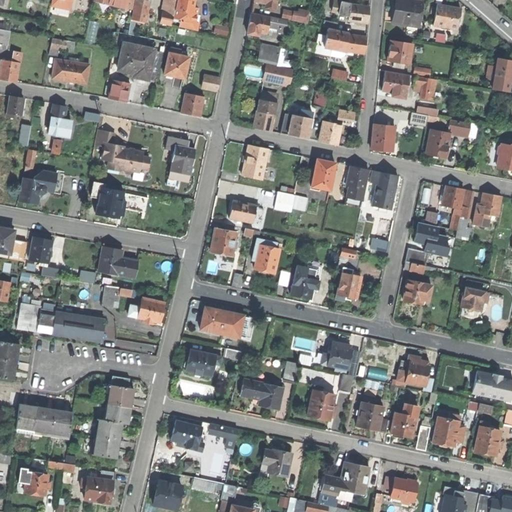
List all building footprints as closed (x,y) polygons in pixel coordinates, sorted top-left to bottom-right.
[(52,0),(51,6),(70,10),(71,0),(52,0)] [(94,0),(94,1),(114,5),(114,3),(124,5),(123,8),(132,10),(133,0),(94,0)] [(135,0),(135,2),(132,19),(145,22),(149,0),(135,0)] [(176,0),(165,0),(161,24),(171,26),(176,0)] [(178,0),(174,18),(181,20),(180,27),(198,31),(200,23),(196,22),(198,12),(194,12),(195,7),(196,0),(178,0)] [(273,4),(273,0),(253,0),(254,0),(266,3),(265,7),(275,9),(276,4),(273,4)] [(339,12),(339,14),(349,16),(349,21),(367,23),(368,16),(369,6),(350,4),(350,3),(335,0),(333,0),(332,10),(339,12)] [(395,22),(418,26),(421,0),(396,0),(395,6),(397,6),(396,13),(395,22)] [(434,24),(457,28),(459,16),(460,9),(438,5),(435,19),(431,18),(430,23),(435,23),(434,24)] [(298,12),(294,11),(293,20),(308,22),(309,11),(298,9),(298,12)] [(283,18),(293,20),(294,11),(284,10),(283,18)] [(285,30),(287,20),(269,17),(251,13),(249,25),(247,34),(264,37),(265,33),(267,34),(268,26),(285,30)] [(323,27),(336,29),(337,23),(324,20),(323,27)] [(90,21),(87,42),(95,43),(98,22),(90,21)] [(229,27),(217,25),(215,32),(227,35),(229,27)] [(341,59),(344,56),(345,54),(352,55),(352,52),(364,54),(365,46),(366,37),(347,34),(347,33),(327,29),(326,36),(319,35),(315,53),(341,59)] [(66,49),(68,40),(52,38),(49,54),(57,56),(59,48),(66,49)] [(392,66),(403,68),(403,63),(409,64),(412,43),(391,39),(389,49),(387,61),(393,62),(392,66)] [(74,42),(68,40),(66,49),(72,50),(74,42)] [(157,81),(163,52),(153,50),(153,49),(124,43),(119,70),(139,74),(138,77),(145,78),(157,81)] [(263,44),(261,51),(279,54),(277,65),(282,66),(285,49),(263,44)] [(173,76),(184,78),(189,57),(179,55),(180,50),(173,49),(172,54),(169,53),(164,74),(173,76)] [(277,65),(279,54),(261,51),(259,61),(267,63),(274,65),(277,65)] [(12,62),(20,63),(22,53),(13,52),(12,62)] [(493,88),(509,90),(511,73),(511,59),(498,58),(496,67),(494,79),(493,88)] [(79,63),(71,62),(55,59),(52,79),(71,82),(86,84),(89,64),(79,63)] [(0,79),(17,82),(20,63),(12,62),(1,60),(0,65),(0,68),(0,79)] [(264,79),(271,80),(274,65),(267,63),(264,79)] [(282,66),(277,65),(274,65),(271,80),(291,85),(294,69),(282,66)] [(487,78),(494,79),(496,67),(489,65),(487,78)] [(415,73),(431,75),(432,68),(416,66),(415,73)] [(332,76),(346,79),(348,71),(333,68),(332,76)] [(405,98),(409,75),(386,71),(384,81),(383,90),(393,92),(392,96),(405,98)] [(202,87),(217,90),(220,78),(204,75),(202,87)] [(436,79),(416,75),(415,82),(415,83),(414,87),(422,89),(421,97),(433,99),(436,79)] [(124,82),(122,82),(112,80),(108,98),(126,102),(128,92),(130,84),(124,82)] [(260,99),(276,103),(278,95),(261,91),(260,99)] [(203,102),(204,97),(185,93),(181,113),(200,117),(203,102)] [(314,106),(324,108),(327,94),(317,93),(314,106)] [(14,118),(15,114),(21,115),(22,106),(23,98),(10,96),(7,117),(14,118)] [(335,98),(329,97),(326,109),(333,110),(335,98)] [(276,103),(260,99),(254,128),(270,131),(273,116),(276,103)] [(53,104),(51,117),(64,119),(66,106),(53,104)] [(438,110),(418,106),(416,113),(437,116),(438,110)] [(301,110),(299,117),(311,119),(312,112),(301,110)] [(355,113),(339,110),(338,116),(354,119),(355,113)] [(99,122),(100,114),(86,111),(84,119),(99,122)] [(280,133),(288,135),(292,115),(284,113),(280,133)] [(427,116),(412,113),(410,124),(425,126),(426,121),(427,116)] [(309,127),(311,119),(299,117),(292,115),(288,135),(307,138),(309,127)] [(64,119),(51,117),(51,120),(49,134),(68,137),(71,120),(64,119)] [(468,137),(470,123),(450,119),(448,127),(451,127),(450,133),(468,137)] [(339,132),(341,125),(323,121),(318,141),(337,145),(339,132)] [(477,124),(470,123),(468,137),(475,138),(477,124)] [(20,144),(28,146),(31,126),(23,124),(20,144)] [(393,138),(394,126),(374,124),(371,150),(392,152),(393,138)] [(448,143),(450,133),(430,129),(425,154),(445,157),(448,143)] [(114,133),(97,130),(95,145),(104,146),(101,159),(109,161),(107,169),(119,171),(120,168),(122,169),(127,176),(133,171),(139,172),(140,168),(147,169),(150,158),(142,157),(143,152),(133,150),(124,149),(124,147),(112,144),(114,133)] [(62,141),(55,140),(53,154),(59,155),(62,141)] [(511,143),(508,146),(502,144),(498,147),(498,150),(497,152),(497,154),(499,157),(497,166),(507,169),(508,167),(510,167),(511,167),(511,143)] [(171,163),(191,167),(195,149),(183,147),(175,145),(171,163)] [(242,175),(262,179),(268,150),(248,145),(245,160),(242,175)] [(32,173),(36,151),(28,150),(24,172),(32,173)] [(311,186),(329,190),(335,163),(316,159),(314,171),(313,177),(311,186)] [(348,176),(346,186),(349,186),(347,198),(362,201),(363,196),(366,181),(369,170),(358,168),(350,166),(348,176)] [(35,180),(23,178),(19,202),(26,203),(38,206),(40,195),(41,196),(46,193),(46,192),(58,194),(62,174),(45,171),(44,175),(40,174),(35,178),(35,180)] [(372,206),(380,207),(386,208),(390,209),(391,205),(394,190),(397,176),(372,171),(370,182),(372,182),(377,183),(372,206)] [(103,183),(94,181),(91,194),(99,196),(96,212),(108,215),(108,216),(112,218),(116,218),(117,216),(118,216),(120,208),(124,208),(126,201),(122,200),(123,191),(102,187),(103,183)] [(369,197),(372,182),(370,182),(366,181),(363,196),(369,197)] [(455,208),(462,209),(466,189),(452,187),(446,186),(442,205),(455,208)] [(462,209),(460,218),(467,220),(472,191),(466,189),(462,209)] [(292,195),(277,192),(274,208),(289,211),(290,208),(292,195)] [(490,195),(482,193),(480,205),(476,204),(473,224),(487,227),(489,214),(497,216),(501,197),(490,195)] [(308,198),(295,196),(292,209),(305,211),(308,198)] [(230,218),(252,222),(254,213),(262,214),(263,208),(255,206),(255,205),(233,200),(232,207),(230,218)] [(460,218),(462,209),(455,208),(451,229),(454,230),(458,231),(460,218)] [(429,212),(426,224),(434,226),(437,214),(429,212)] [(465,227),(467,220),(460,218),(458,231),(456,238),(467,240),(469,228),(465,227)] [(436,235),(437,227),(418,223),(414,241),(421,243),(425,243),(434,245),(436,235)] [(0,252),(9,254),(9,258),(23,260),(27,242),(12,240),(14,231),(4,229),(0,228),(0,252)] [(235,239),(236,232),(216,228),(212,251),(223,253),(232,255),(233,248),(237,249),(239,240),(235,239)] [(446,243),(447,237),(436,235),(434,245),(425,243),(423,251),(446,257),(449,248),(446,243)] [(33,236),(29,260),(48,264),(53,240),(44,239),(33,236)] [(266,271),(275,273),(280,248),(277,248),(279,242),(258,237),(253,260),(257,261),(255,268),(266,271)] [(389,241),(373,238),(371,248),(387,252),(389,241)] [(103,247),(98,272),(134,278),(137,260),(121,257),(122,251),(115,250),(103,247)] [(356,256),(357,250),(342,247),(341,254),(348,255),(347,261),(345,260),(337,297),(345,299),(345,295),(352,296),(357,297),(362,276),(352,274),(353,270),(357,271),(360,257),(356,256)] [(405,269),(424,273),(425,266),(426,265),(406,261),(405,269)] [(317,288),(321,270),(298,265),(292,294),(304,297),(311,298),(314,287),(317,288)] [(435,268),(425,266),(424,273),(434,274),(435,268)] [(58,271),(42,269),(41,275),(57,277),(58,271)] [(291,272),(282,270),(279,284),(288,286),(291,272)] [(81,271),(79,281),(94,284),(96,273),(81,271)] [(244,275),(235,273),(232,286),(241,288),(244,275)] [(483,299),(488,300),(492,279),(464,273),(461,286),(466,286),(462,306),(470,308),(481,310),(483,299)] [(429,300),(432,285),(424,283),(425,276),(413,274),(412,281),(408,280),(405,300),(416,302),(423,304),(423,299),(429,300)] [(110,279),(109,286),(122,288),(123,282),(110,279)] [(0,281),(0,300),(6,302),(9,283),(0,281)] [(109,286),(104,285),(101,306),(117,308),(119,295),(131,297),(131,296),(137,297),(138,290),(122,288),(109,286)] [(140,308),(137,317),(145,319),(144,322),(148,323),(152,324),(153,321),(160,323),(164,303),(142,298),(140,308)] [(101,342),(105,319),(62,313),(63,307),(57,306),(56,312),(41,309),(41,306),(21,303),(17,328),(101,342)] [(128,315),(137,317),(140,308),(131,306),(128,315)] [(205,307),(200,329),(249,340),(254,318),(228,312),(205,307)] [(18,353),(19,344),(0,341),(0,359),(17,362),(18,353)] [(330,355),(328,365),(347,369),(351,350),(349,350),(350,346),(338,343),(333,342),(330,355)] [(387,365),(390,349),(374,346),(371,363),(387,365)] [(240,361),(242,352),(226,349),(224,358),(240,361)] [(214,364),(215,356),(190,350),(188,356),(187,361),(184,362),(183,366),(185,368),(185,371),(195,373),(194,374),(201,376),(201,374),(211,377),(214,364)] [(361,352),(353,351),(347,375),(353,376),(355,376),(361,352)] [(321,364),(328,365),(330,355),(323,353),(321,364)] [(400,369),(396,384),(432,391),(434,378),(427,376),(429,366),(427,366),(428,361),(417,359),(411,358),(409,371),(400,369)] [(15,372),(17,362),(0,359),(0,377),(14,380),(15,372)] [(283,380),(294,382),(298,364),(287,362),(283,380)] [(490,371),(476,368),(471,390),(484,393),(485,392),(490,393),(489,394),(496,396),(496,397),(509,400),(511,385),(511,377),(501,375),(502,372),(496,371),(491,370),(490,371)] [(339,391),(350,393),(353,376),(347,375),(343,374),(339,391)] [(112,376),(111,385),(128,388),(129,378),(112,376)] [(278,410),(283,388),(244,380),(240,395),(253,398),(254,396),(260,397),(260,399),(259,406),(278,410)] [(128,388),(111,385),(108,384),(106,402),(131,406),(132,398),(134,389),(128,388)] [(321,392),(313,390),(312,390),(307,416),(318,418),(329,420),(330,417),(334,418),(336,405),(332,404),(334,395),(321,392)] [(467,416),(476,418),(479,409),(480,402),(471,400),(467,416)] [(106,402),(103,420),(122,423),(128,424),(130,414),(131,406),(106,402)] [(412,437),(419,405),(405,402),(403,412),(395,411),(391,433),(393,436),(397,436),(400,434),(405,435),(412,437)] [(493,405),(480,402),(479,409),(491,411),(493,405)] [(388,420),(381,419),(383,407),(361,403),(356,426),(372,429),(385,432),(388,420)] [(15,429),(33,432),(37,407),(27,405),(19,404),(15,429)] [(33,432),(51,435),(55,409),(46,408),(37,407),(33,432)] [(51,435),(69,438),(72,412),(63,411),(55,409),(51,435)] [(462,442),(465,426),(459,425),(459,420),(456,420),(457,414),(450,413),(449,419),(438,416),(433,441),(447,444),(454,445),(455,440),(462,442)] [(103,420),(96,419),(94,436),(120,440),(121,432),(122,423),(103,420)] [(201,429),(201,427),(176,421),(174,430),(171,440),(177,441),(177,444),(201,451),(203,444),(198,442),(201,429)] [(202,422),(201,427),(201,429),(210,430),(209,432),(228,435),(225,447),(234,448),(237,431),(238,430),(202,422)] [(499,440),(501,430),(488,428),(489,423),(481,422),(475,450),(486,452),(496,454),(497,447),(501,448),(503,440),(499,440)] [(431,427),(421,425),(419,438),(428,440),(431,427)] [(118,450),(120,440),(94,436),(91,455),(117,458),(118,450)] [(273,451),(265,450),(262,463),(270,464),(268,472),(286,476),(291,454),(283,452),(283,451),(277,450),(273,449),(273,451)] [(13,455),(0,453),(0,462),(12,464),(13,455)] [(48,467),(62,469),(62,463),(48,461),(48,467)] [(341,479),(339,489),(351,491),(360,493),(362,483),(365,483),(368,471),(368,467),(356,464),(344,462),(341,479)] [(75,465),(62,463),(62,469),(61,470),(74,472),(75,465)] [(45,495),(46,489),(50,489),(51,482),(47,481),(48,474),(27,471),(28,468),(20,467),(18,482),(26,483),(24,493),(34,494),(45,495)] [(116,473),(102,471),(101,479),(88,477),(87,479),(82,478),(80,487),(86,488),(84,499),(109,503),(110,495),(112,481),(114,482),(116,473)] [(371,472),(368,471),(365,483),(362,483),(360,493),(351,491),(350,494),(360,497),(363,497),(365,497),(366,495),(371,472)] [(338,495),(339,489),(341,479),(326,476),(322,491),(338,495)] [(191,487),(215,492),(217,484),(193,478),(191,487)] [(385,487),(392,489),(394,479),(387,478),(385,487)] [(406,481),(395,478),(394,479),(392,489),(390,497),(395,498),(410,501),(413,502),(417,483),(406,481)] [(184,496),(179,494),(181,486),(158,481),(155,493),(153,504),(176,510),(178,501),(183,502),(184,496)] [(230,497),(234,498),(237,487),(223,483),(220,499),(221,499),(228,500),(229,501),(230,497)] [(442,494),(445,495),(465,499),(466,491),(461,490),(444,486),(442,494)] [(350,494),(351,491),(339,489),(338,495),(337,497),(349,499),(350,494)] [(335,507),(337,497),(338,495),(322,491),(320,504),(328,505),(335,507)] [(465,499),(445,495),(440,511),(474,511),(479,493),(466,491),(465,499)] [(511,511),(511,496),(503,494),(502,496),(499,495),(479,491),(479,493),(474,511),(511,511)] [(288,505),(289,498),(282,496),(282,498),(280,504),(288,505)] [(234,498),(233,505),(244,507),(243,508),(252,509),(252,507),(253,502),(234,498)] [(226,511),(228,500),(221,499),(218,511),(226,511)] [(322,511),(326,511),(328,505),(320,504),(298,499),(295,511),(305,511),(306,509),(316,511),(322,511)]
